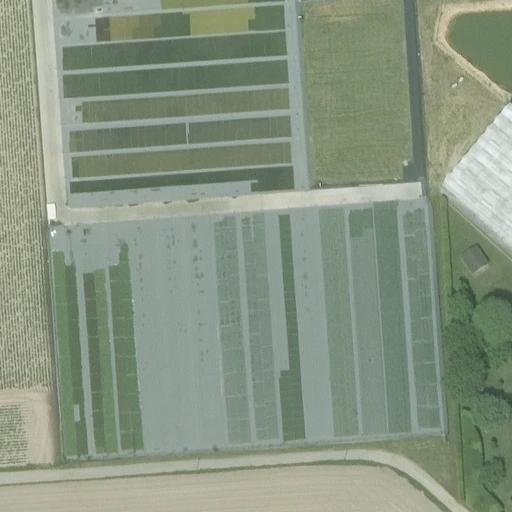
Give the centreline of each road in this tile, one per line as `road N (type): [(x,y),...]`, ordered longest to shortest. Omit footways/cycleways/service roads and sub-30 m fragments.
road 1 (track): [(40,0),(55,220),(410,194)]
road 2 (unclassified): [(0,484),(389,458),(459,511)]
